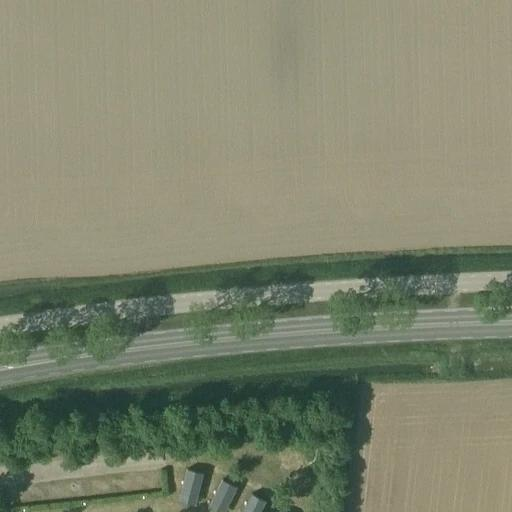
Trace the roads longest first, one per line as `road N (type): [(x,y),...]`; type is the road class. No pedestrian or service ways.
road 1 (unclassified): [(0,328),(352,288),(511,282)]
road 2 (primary): [(511,325),(227,340),(0,369)]
